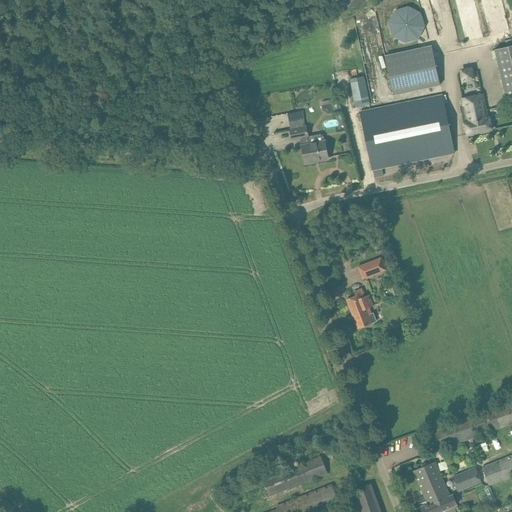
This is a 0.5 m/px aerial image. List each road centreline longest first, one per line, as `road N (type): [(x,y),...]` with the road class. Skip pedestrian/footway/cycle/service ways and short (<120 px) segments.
road 1 (unclassified): [(287,214),(271,172),(258,161),(0,143)]
road 2 (unclassified): [(399,511),(287,214)]
road 3 (unclassified): [(287,214),(511,162)]
road 4 (track): [(258,161),(260,143),(201,0)]
